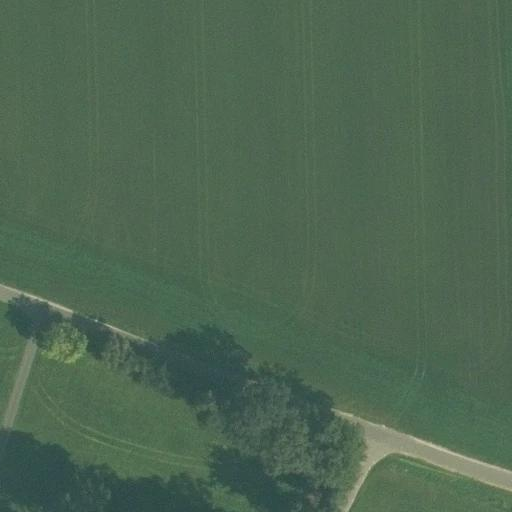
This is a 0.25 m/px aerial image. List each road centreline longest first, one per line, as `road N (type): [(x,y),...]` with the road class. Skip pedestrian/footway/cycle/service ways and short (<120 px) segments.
road 1 (unclassified): [(374,438),(0,290)]
road 2 (unclassified): [(511,485),(374,438)]
